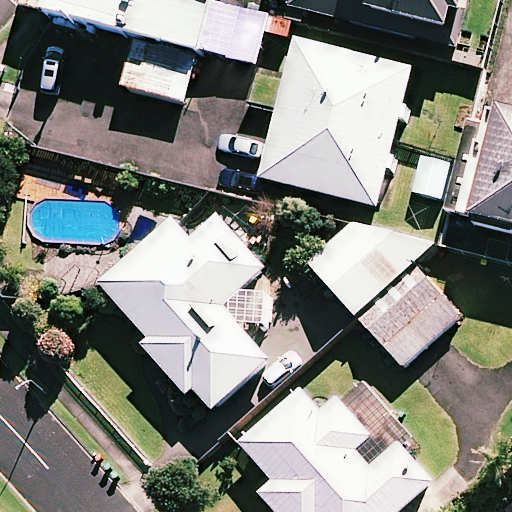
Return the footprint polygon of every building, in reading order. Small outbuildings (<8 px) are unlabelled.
[(202,0),(55,0),(52,13),(141,37),(127,87),(190,105),(217,4),(202,0)] [(295,0),(293,11),(379,32),(382,17),(457,36),(465,0),(295,0)] [(413,72),(297,43),(262,181),(378,210),(413,72)] [(511,115),(498,111),(468,222),(511,234),(511,115)] [(451,167),(422,160),(414,195),(443,202),(451,167)] [(150,340),(143,346),(190,398),(195,394),(213,414),(270,363),(240,328),(269,328),(268,295),(240,295),(266,272),(220,220),(192,245),(173,224),(102,287),(150,340)] [(310,270),(359,320),(438,250),(354,227),(310,270)] [(461,318),(420,272),(362,324),(404,370),(461,318)] [(408,437),(360,383),(322,417),(301,394),(242,447),(276,485),(262,498),(274,511),(403,511),(434,485),(398,445),(408,437)]
